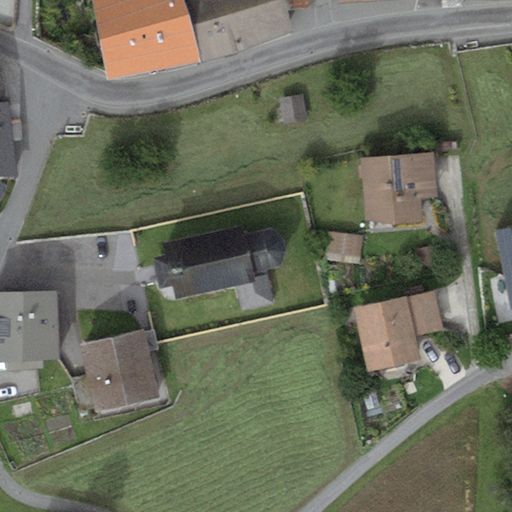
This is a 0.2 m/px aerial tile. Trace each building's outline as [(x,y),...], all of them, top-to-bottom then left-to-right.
[(182,0),(96,0),(111,73),(199,56),(182,0)] [(182,0),(199,56),(239,45),(289,26),(283,6),(306,4),(305,0),(182,0)] [(304,117),(301,95),(283,97),(287,120),(304,117)] [(6,101),(0,101),(0,171),(14,171),(6,101)] [(431,154),(366,159),(370,213),(392,212),(394,218),(419,216),(417,182),(432,181),(431,154)] [(511,224),(496,228),(511,308),(511,307),(511,224)] [(159,259),(164,282),(175,279),(179,293),(237,280),(243,307),(273,301),(265,265),(279,261),(284,249),(282,238),(272,229),(243,235),(240,226),(167,242),(170,256),(159,259)] [(359,237),(332,234),(330,251),(357,254),(359,237)] [(433,247),(420,249),(422,261),(436,258),(433,247)] [(57,353),(55,293),(0,294),(0,357),(10,358),(10,365),(41,364),(40,354),(57,353)] [(433,294),(360,309),(371,363),(415,354),(408,318),(416,317),(418,329),(440,324),(433,294)] [(157,393),(143,332),(83,345),(91,377),(74,380),(81,408),(97,404),(98,407),(157,393)]
